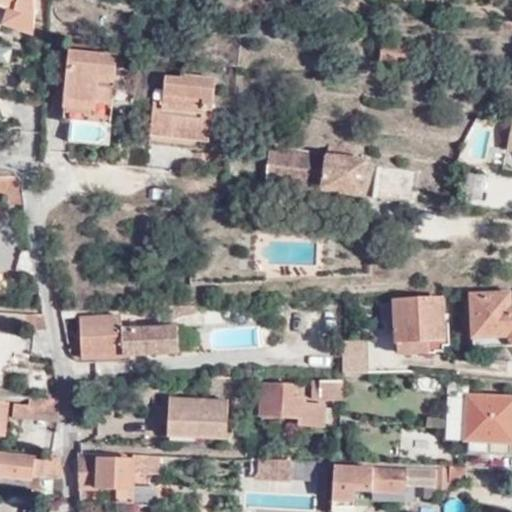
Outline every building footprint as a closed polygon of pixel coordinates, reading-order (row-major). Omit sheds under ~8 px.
[(35,0),(0,0),(12,6),(7,20),(34,29),(35,0)] [(406,69),(409,44),(386,41),(381,41),(378,65),(406,69)] [(75,68),(78,52),(77,52),(69,51),(68,68),(75,68)] [(116,56),(78,52),(75,68),(68,68),(65,99),(65,100),(73,100),(71,119),(110,123),(116,56)] [(156,90),(150,145),(201,151),(202,143),(208,142),(214,80),(183,77),(183,81),(167,79),(165,91),(156,90)] [(64,119),(71,119),(73,100),(65,100),(64,119)] [(511,116),(509,116),(506,133),(490,131),(483,166),(511,170),(511,116)] [(353,158),(355,146),(331,143),(330,155),(271,147),(267,181),(289,184),(289,187),(324,192),(324,188),(364,193),(368,159),(353,158)] [(96,162),(126,165),(127,146),(99,144),(96,162)] [(125,171),(126,165),(96,162),(96,167),(125,171)] [(418,168),(383,163),(378,163),(374,194),(378,195),(415,200),(418,168)] [(9,203),(25,203),(22,177),(18,176),(0,175),(0,193),(8,193),(9,203)] [(511,308),(511,294),(472,296),(475,338),(511,335),(511,308)] [(446,351),(442,297),(395,299),(399,353),(446,351)] [(37,330),(42,315),(22,316),(0,314),(0,331),(20,333),(21,323),(37,330)] [(121,356),(121,331),(120,316),(79,317),(80,357),(121,356)] [(176,328),(121,331),(121,356),(178,353),(176,328)] [(371,341),(343,340),(341,373),(371,372),(371,341)] [(341,397),(342,381),(321,379),(320,396),(341,397)] [(325,425),(326,400),(292,398),(293,383),(264,382),(263,415),(302,416),(301,424),(325,425)] [(511,396),(466,395),(466,441),(468,441),(468,451),(511,453),(511,396)] [(167,437),(225,439),(227,400),(168,398),(167,437)] [(29,406),(28,420),(58,423),(57,402),(29,400),(29,406)] [(0,435),(5,436),(8,405),(0,403),(0,435)] [(12,419),(28,420),(29,406),(13,404),(12,419)] [(158,455),(119,453),(119,459),(133,460),(132,473),(152,474),(157,472),(158,455)] [(62,478),(61,458),(45,457),(45,461),(0,455),(0,476),(33,480),(33,475),(62,478)] [(119,459),(78,457),(80,501),(131,502),(132,473),(133,460),(119,459)] [(289,480),(290,463),(257,460),(256,468),(255,471),(254,477),(289,480)] [(467,465),(451,463),(451,467),(436,466),(436,470),(415,470),(415,484),(436,485),(436,488),(449,489),(449,482),(465,483),(467,465)] [(334,466),(333,501),(357,501),(357,490),(407,492),(408,469),(334,466)]
